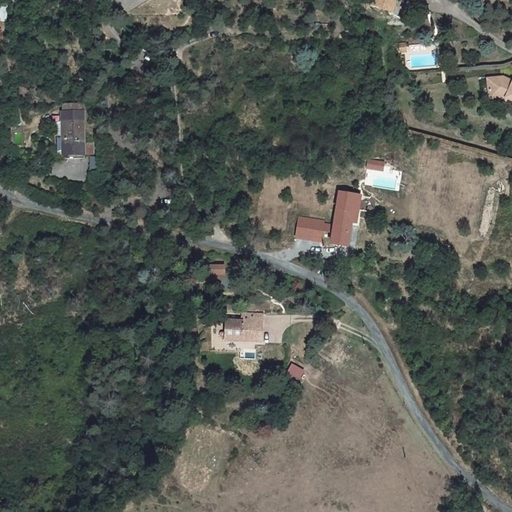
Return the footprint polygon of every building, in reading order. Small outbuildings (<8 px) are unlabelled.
[(395,13),(397,0),(376,0),(375,9),(395,13)] [(490,76),(491,90),(503,89),(510,92),(508,96),(509,96),(511,97),(511,77),(506,75),(490,76)] [(503,89),(491,90),(492,97),(502,96),(508,99),(509,96),(508,96),(510,92),(503,89)] [(82,125),(60,126),(60,136),(64,135),(65,166),(82,167),(83,166),(91,165),(90,154),(83,154),(82,125)] [(340,192),(332,245),(347,246),(351,212),(357,213),(360,195),(340,192)] [(374,218),(363,215),(361,229),(374,230),(374,218)] [(245,319),(229,320),(228,331),(225,332),(223,333),(223,334),(223,336),(225,338),(228,339),(228,341),(245,342),(244,340),(245,340),(248,340),(251,341),(262,342),(263,322),(266,322),(265,313),(245,312),(245,319)] [(281,358),(282,343),(274,343),(274,351),(260,351),(260,358),(281,358)]
